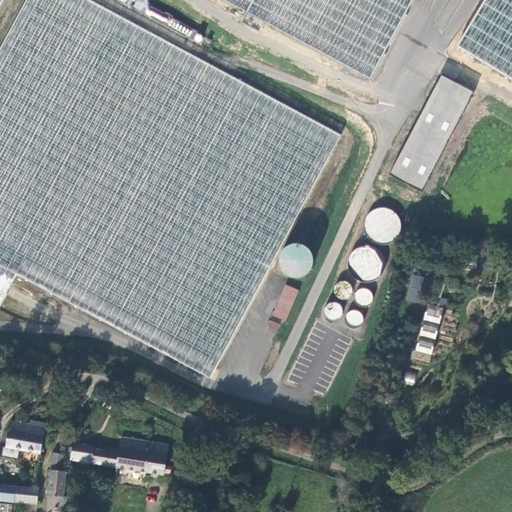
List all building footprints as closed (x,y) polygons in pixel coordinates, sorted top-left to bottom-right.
[(343,138),(85,0),(30,0),(0,56),(0,12),(6,0),(0,0),(0,312),(19,278),(212,382),(343,138)] [(218,0),(372,82),(416,0),(218,0)] [(511,79),(511,0),(486,0),(458,47),(511,79)] [(391,174),(424,190),(473,88),(464,83),(467,77),(460,74),(464,67),(453,62),(446,77),(439,74),(391,174)] [(397,242),(398,210),(367,209),(366,241),(397,242)] [(365,242),(345,260),(366,283),(386,265),(365,242)] [(407,300),(419,303),(424,277),(411,274),(407,300)] [(280,330),(298,290),(285,285),(267,325),(280,330)] [(367,303),(369,291),(359,289),(357,302),(367,303)] [(414,358),(429,361),(430,355),(433,356),(446,299),(436,297),(435,305),(426,303),(414,358)] [(332,321),(343,313),(337,304),(326,312),(332,321)] [(363,315),(350,311),(347,322),(359,326),(363,315)] [(404,384),(414,385),(415,372),(405,371),(404,384)] [(41,453),(46,426),(12,421),(7,447),(41,453)] [(164,475),(169,444),(123,436),(121,449),(111,448),(111,451),(95,448),(96,446),(75,442),(72,459),(164,475)] [(55,453),(53,470),(61,471),(63,454),(55,453)] [(52,470),(48,508),(67,510),(69,497),(65,497),(67,472),(61,471),(53,470),(52,470)] [(0,489),(0,500),(17,503),(18,487),(1,485),(0,489)] [(18,487),(17,503),(36,505),(38,490),(35,489),(18,487)]
